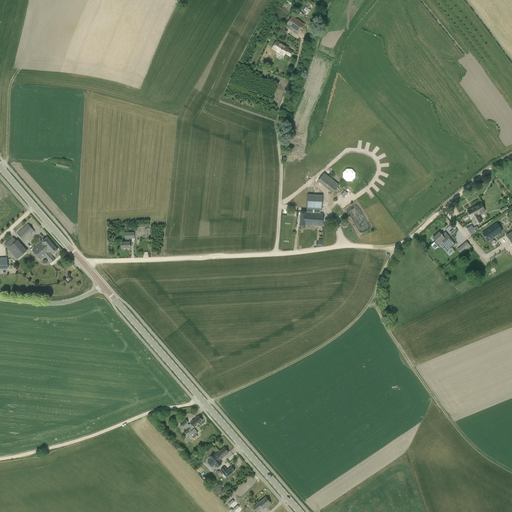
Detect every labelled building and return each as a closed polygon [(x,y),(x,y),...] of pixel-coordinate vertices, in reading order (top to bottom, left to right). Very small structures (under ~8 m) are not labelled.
[(297,19),(292,16),(286,24),(291,28),(290,28),(298,34),(305,24),(297,19)] [(283,56),(285,53),(291,56),(293,52),(288,49),(288,48),(276,41),(272,49),(283,56)] [(317,181),(333,193),(339,185),(324,173),(317,181)] [(306,213),(305,213),(305,211),(300,211),(299,227),(305,227),(305,225),(322,226),(323,213),(312,213),(312,209),(322,210),(323,195),(307,194),(306,213)] [(472,218),(475,224),(481,221),(478,215),(484,211),(482,208),(483,208),(482,207),(480,204),(467,211),(471,218),(472,218)] [(485,230),(490,238),(495,235),(496,236),(500,234),(499,233),(505,229),(500,221),(485,230)] [(32,234),(35,231),(28,224),(17,233),(22,239),(30,232),(32,234)] [(511,230),(496,240),(499,246),(508,240),(511,246),(511,230)] [(130,242),(129,242),(129,239),(134,239),(134,232),(124,232),(125,239),(126,239),(126,242),(121,242),(122,249),(130,248),(130,242)] [(445,232),(441,235),(438,232),(432,238),(435,240),(433,241),(439,247),(442,245),(448,252),(452,247),(455,244),(449,238),(449,237),(445,232)] [(4,244),(17,260),(27,251),(17,240),(16,241),(12,237),(4,244)] [(49,253),(50,251),(53,254),(57,250),(47,238),(42,242),(31,251),(40,261),(45,256),(51,263),(54,259),(49,253)] [(460,254),(469,246),(464,241),(456,249),(460,254)] [(190,430),(193,427),(194,427),(197,425),(202,421),(200,419),(198,416),(190,423),(191,423),(188,425),(187,423),(188,422),(185,419),(180,423),(183,427),(183,426),(186,429),(183,431),(186,435),(190,431),(190,430)] [(198,433),(194,428),(189,433),(191,436),(192,435),(193,436),(192,437),(194,440),(198,437),(196,434),(198,433)] [(224,448),(217,453),(215,455),(214,454),(209,458),(208,458),(207,459),(207,460),(211,464),(213,463),(215,465),(212,467),(214,470),(222,463),(218,459),(221,457),(222,458),(228,453),(224,448)] [(224,467),(220,470),(226,478),(235,470),(231,466),(227,470),(224,467)] [(265,497),(258,503),(253,508),(256,511),(262,507),(263,509),(266,507),(270,503),(265,497)]
